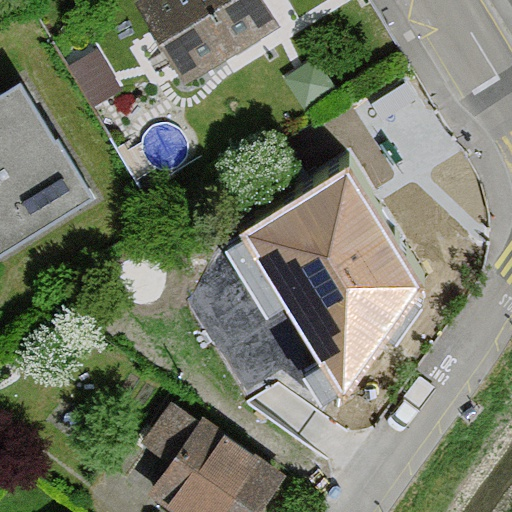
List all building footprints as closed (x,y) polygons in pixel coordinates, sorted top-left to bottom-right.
[(137,0),(186,79),(273,25),(257,0),(137,0)] [(21,85),(0,98),(0,173),(55,139),(21,85)] [(55,139),(0,173),(0,249),(90,193),(55,139)] [(379,195),(350,149),(257,206),(355,381),(428,275),(379,195)] [(198,421),(172,401),(141,444),(169,464),(149,492),(177,511),(256,511),(283,475),(202,416),(198,421)]
